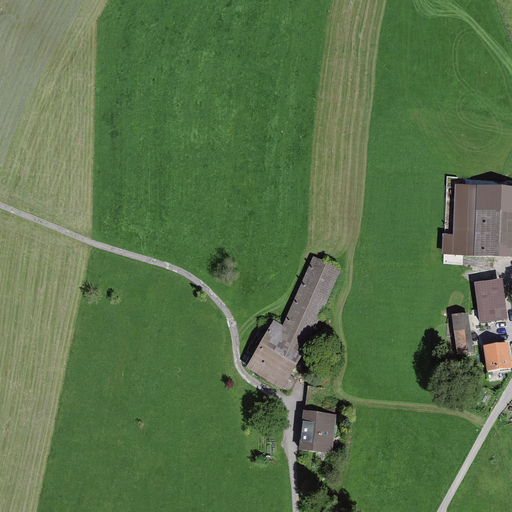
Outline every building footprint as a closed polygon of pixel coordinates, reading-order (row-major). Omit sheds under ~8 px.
[(511,187),(456,184),(453,234),(443,234),(442,254),(475,255),(511,257),(511,187)] [(272,322),(248,371),(286,390),(344,274),(316,260),(282,327),(272,322)] [(502,290),(475,294),(486,367),(511,363),(511,334),(509,335),(502,290)] [(468,314),(453,316),(457,349),(472,347),(468,314)] [(339,417),(305,414),(301,454),(335,457),(339,417)]
